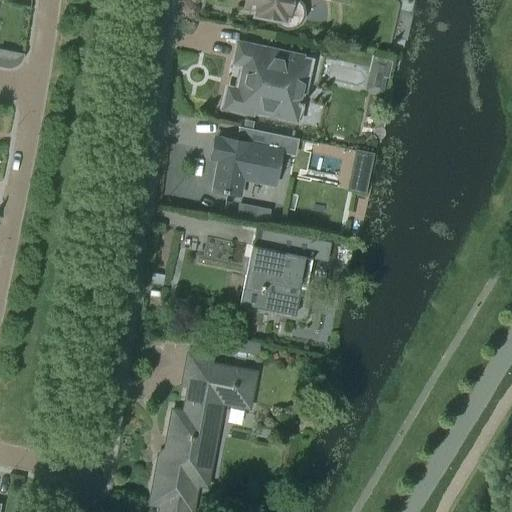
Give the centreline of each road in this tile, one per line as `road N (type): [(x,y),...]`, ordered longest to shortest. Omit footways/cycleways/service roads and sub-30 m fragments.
road 1 (residential): [(90,477),(161,0)]
road 2 (residential): [(0,287),(35,87)]
road 3 (unclassified): [(418,511),(511,356)]
